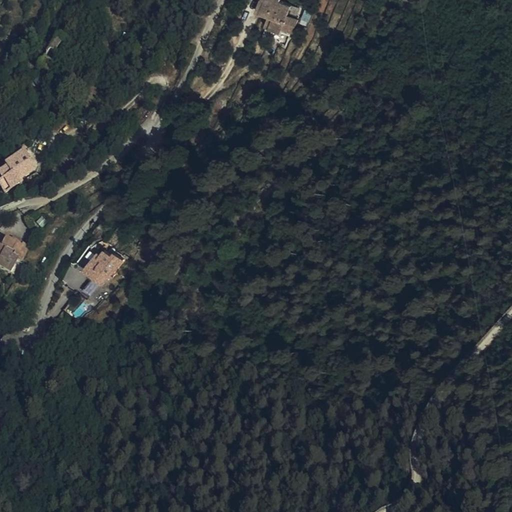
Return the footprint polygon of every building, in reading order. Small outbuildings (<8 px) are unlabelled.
[(268,1),(266,0),(262,0),(258,12),(262,13),(268,1)] [(266,0),(268,1),(262,13),(271,17),(275,19),(271,28),(282,33),(284,27),(293,5),(282,1),(281,0),(266,0)] [(294,3),(293,5),(284,27),(295,32),(304,7),(294,3)] [(271,17),(267,27),(271,28),(275,19),(271,17)] [(58,37),(38,66),(49,73),(59,58),(60,59),(69,46),(62,41),(58,37)] [(83,85),(77,81),(74,85),(81,89),(83,85)] [(21,180),(34,170),(22,153),(5,165),(6,168),(0,172),(0,177),(2,181),(0,181),(0,187),(5,194),(19,184),(18,182),(21,180)] [(123,233),(129,225),(123,220),(116,228),(123,233)] [(115,248),(124,238),(116,232),(108,241),(115,248)] [(31,248),(22,243),(20,247),(11,241),(4,237),(0,243),(0,246),(4,249),(0,255),(0,268),(12,275),(17,277),(25,263),(23,261),(31,248)] [(20,247),(22,243),(13,238),(11,241),(20,247)] [(107,249),(103,253),(100,257),(98,255),(86,269),(104,285),(125,259),(116,252),(114,254),(107,249)] [(18,278),(17,277),(12,275),(8,281),(14,285),(18,278)]
